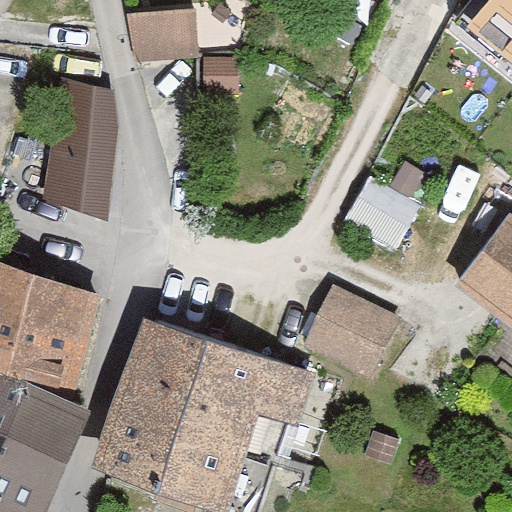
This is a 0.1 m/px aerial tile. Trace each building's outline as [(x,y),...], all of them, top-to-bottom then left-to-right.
[(511,0),(499,0),(477,27),(511,54),(511,0)] [(194,21),(135,24),(138,61),(196,58),(194,21)] [(238,64),(211,63),(209,91),(236,92),(238,64)] [(112,101),(69,88),(53,200),(106,217),(113,151),(112,101)] [(377,169),(354,210),(404,237),(427,196),(377,169)] [(511,226),(470,283),(511,314),(511,226)] [(0,382),(69,411),(96,307),(0,279),(0,382)] [(394,326),(338,300),(316,349),(373,374),(394,326)] [(251,511),(298,372),(162,326),(113,473),(229,511),(251,511)] [(0,494),(38,510),(78,415),(69,411),(0,382),(0,494)]
